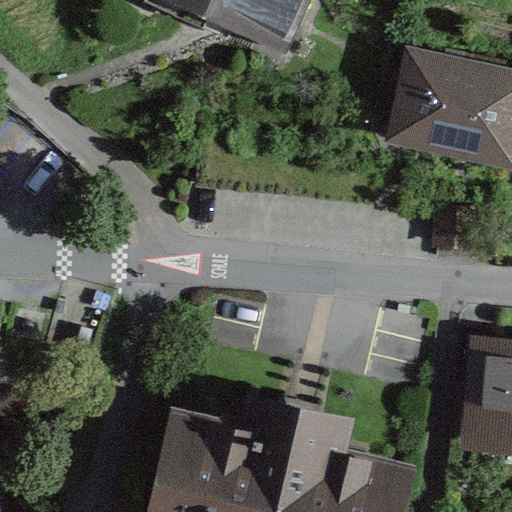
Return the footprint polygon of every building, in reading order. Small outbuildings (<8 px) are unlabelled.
[(160,0),(202,19),(207,8),(286,44),(306,0),(160,0)] [(511,61),(404,38),(383,131),(511,158),(511,61)] [(437,243),(475,247),(479,203),(435,200),(435,208),(432,243),(437,243)] [(511,332),(469,328),(459,441),(511,445),(511,332)] [(355,402),(250,377),(242,411),(170,394),(141,511),(400,511),(414,452),(347,436),(355,402)] [(0,468),(10,469),(14,381),(0,380),(0,468)]
